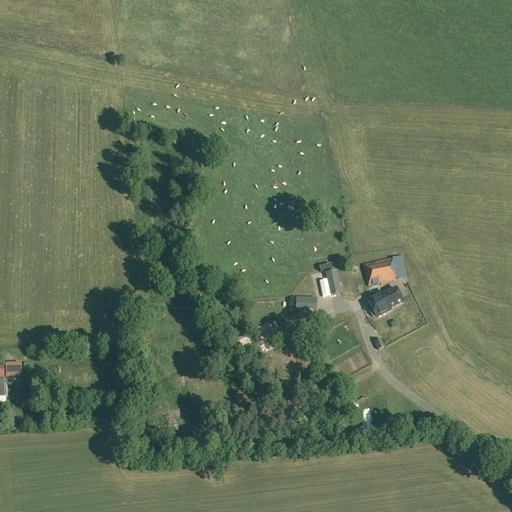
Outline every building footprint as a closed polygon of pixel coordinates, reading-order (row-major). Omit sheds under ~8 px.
[(368,286),(399,280),(395,259),(364,265),(368,286)] [(340,292),(338,285),(329,286),(331,294),(340,292)] [(376,318),(390,311),(390,310),(402,304),(395,290),(383,296),(382,295),(368,302),(376,318)] [(317,310),(317,299),(297,299),(297,310),(317,310)] [(308,345),(318,340),(314,332),(304,336),(308,345)] [(378,350),(385,347),(381,339),(374,342),(378,350)]
